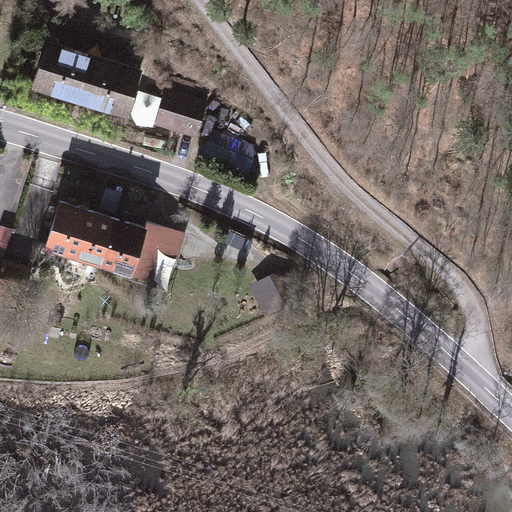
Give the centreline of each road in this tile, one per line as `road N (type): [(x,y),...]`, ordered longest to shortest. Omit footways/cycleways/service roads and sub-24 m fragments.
road 1 (secondary): [(0,122),(255,210),(326,251),(511,410)]
road 2 (track): [(199,0),(338,175),(471,293),(478,334),(468,369)]
